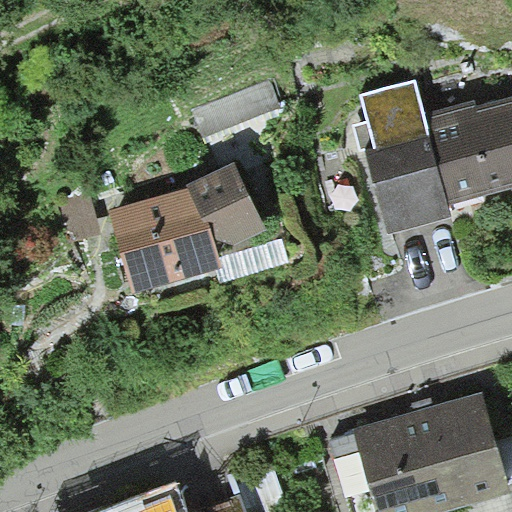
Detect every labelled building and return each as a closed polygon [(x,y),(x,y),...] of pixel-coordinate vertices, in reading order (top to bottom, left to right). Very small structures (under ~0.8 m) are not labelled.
[(450,205),(424,113),(415,81),(362,96),(377,149),(367,152),(390,234),(453,216),(450,205)] [(474,99),(424,113),(450,205),(511,187),(511,96),(477,106),(474,99)] [(240,166),(112,214),(143,297),(271,250),(240,166)] [(481,395),(329,439),(350,511),(464,511),(511,498),(511,494),(509,485),(511,483),(511,438),(495,444),(481,395)] [(125,511),(248,511),(241,491),(185,511),(177,511),(171,494),(125,511)]
